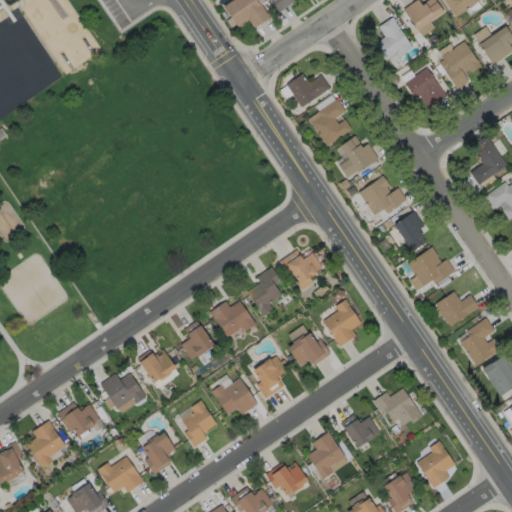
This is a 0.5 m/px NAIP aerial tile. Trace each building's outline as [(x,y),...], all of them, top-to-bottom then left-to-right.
[(227,0),(254,0),(257,3),(258,3),(264,11),(265,11),(268,15),(251,27),(245,18),(235,25),(234,23),(230,26),(226,21),(230,18),(221,5),(227,0)] [(291,0),(277,10),(270,0),(291,0)] [(423,0),(434,0),(442,11),(415,29),(401,8),(413,0),(417,0),(419,3),(423,0)] [(475,0),(453,15),(443,0),(475,0)] [(511,5),(511,24),(503,12),(511,5)] [(411,46),(396,56),(394,52),(385,58),(374,42),(383,35),(376,26),(391,15),(394,20),(393,20),(411,46)] [(511,49),(491,63),(477,43),(503,25),(511,37),(511,39),(507,43),(511,49)] [(478,64),(469,70),(467,68),(461,72),(467,79),(455,87),(437,61),(441,58),(439,55),(462,40),(478,64)] [(424,66),(444,95),(427,107),(418,94),(413,97),(402,81),(424,66)] [(300,72),(306,82),(319,74),(328,86),(299,106),(284,83),(300,72)] [(332,117),(336,123),(342,118),(349,128),(324,145),(308,121),(318,115),(315,111),(335,97),(343,110),(332,117)] [(352,134),(360,146),(366,142),(376,158),(355,171),(355,170),(344,176),(336,164),(346,158),(337,144),(352,134)] [(504,164),(475,184),(467,171),(479,163),(472,153),(476,150),(471,143),(483,134),(504,164)] [(384,186),(388,192),(396,186),(404,198),(384,212),(381,208),(371,214),(356,191),(380,174),(387,184),(384,186)] [(511,180),(511,214),(506,219),(499,209),(506,205),(502,200),(491,207),(483,194),(502,181),(505,185),(511,180)] [(424,240),(409,250),(391,224),(411,210),(421,225),(417,228),(421,234),(420,235),(424,240)] [(435,256),(439,262),(444,258),(452,270),(433,283),(429,279),(420,285),(404,263),(429,245),(436,255),(435,256)] [(294,248),(300,258),(309,252),(319,266),(313,270),(314,271),(307,276),(310,281),(299,289),(294,283),(296,281),(290,272),(285,275),(276,260),(294,248)] [(269,307),(259,314),(243,290),(257,281),(254,276),(268,266),(278,280),(272,284),(279,294),(266,302),(269,307)] [(452,290),(459,300),(468,293),(477,306),(448,325),(433,302),(452,290)] [(353,334),(336,346),(331,338),(319,320),(335,310),(332,305),(343,298),(346,304),(358,322),(349,328),(353,334)] [(237,299),(252,323),(242,330),(240,326),(224,336),(207,311),(223,300),(227,306),(237,299)] [(482,337),(485,342),(492,337),(493,339),(494,339),(498,345),(497,345),(499,347),(490,353),(490,352),(473,364),(458,341),(468,334),(464,330),(484,316),(493,329),(482,337)] [(211,344),(195,355),(194,354),(188,358),(178,343),(187,337),(181,328),(194,319),(211,344)] [(307,331),(313,341),(318,338),(327,352),(310,364),(307,359),(297,365),(285,347),(290,343),(289,341),(297,335),(299,337),(307,331)] [(161,348),(173,367),(167,371),(168,372),(158,380),(157,378),(151,382),(135,358),(148,349),(151,355),(161,348)] [(501,354),(505,359),(511,355),(511,356),(511,385),(498,395),(480,368),(488,362),(489,363),(501,354)] [(273,355),(283,370),(274,376),(280,385),(263,397),(253,383),(257,380),(250,369),(266,357),(267,359),(273,355)] [(128,373),(144,396),(134,403),(130,398),(115,409),(98,384),(113,373),(117,380),(128,373)] [(237,377),(254,403),(239,413),(234,407),(225,413),(214,398),(213,398),(208,390),(218,383),(221,388),(237,377)] [(400,388),(411,404),(412,404),(420,416),(410,423),(408,420),(400,425),(395,418),(391,421),(384,411),(379,415),(370,401),(384,392),(387,396),(400,388)] [(203,438),(191,447),(181,432),(185,429),(178,420),(190,411),(187,407),(198,399),(202,405),(201,406),(213,423),(200,433),(203,438)] [(71,402),(78,411),(82,408),(81,407),(86,404),(86,405),(87,404),(102,425),(93,431),(90,426),(76,436),(68,425),(64,427),(55,414),(71,402)] [(351,414),(357,422),(366,416),(376,431),(370,435),(371,436),(355,447),(338,422),(351,414)] [(51,461),(40,468),(25,443),(34,437),(30,431),(46,420),(63,446),(48,456),(51,461)] [(330,472),(320,479),(304,455),(314,449),(309,442),(326,431),(342,457),(327,467),(330,472)] [(160,432),(173,451),(164,457),(167,463),(151,474),(141,460),(145,457),(139,447),(144,443),(143,441),(154,434),(155,435),(160,432)] [(446,476),(430,488),(424,479),(425,478),(413,462),(429,451),(426,447),(436,440),(440,445),(439,446),(452,464),(442,470),(446,476)] [(16,476),(4,482),(3,480),(0,481),(0,448),(13,442),(21,458),(16,460),(21,471),(15,474),(16,476)] [(123,455),(140,480),(124,492),(120,486),(111,492),(99,475),(98,475),(94,469),(105,462),(108,466),(123,455)] [(292,462),(305,481),(299,484),(301,486),(290,494),(288,491),(283,495),(276,486),(272,489),(262,474),(279,462),(283,468),(286,466),(288,469),(292,466),(290,463),(292,462)] [(407,473),(416,488),(407,494),(413,503),(400,511),(394,511),(387,501),(391,499),(383,487),(399,476),(400,477),(407,473)] [(88,483),(96,495),(99,492),(109,506),(100,511),(88,511),(86,509),(81,511),(74,511),(66,500),(72,496),(72,495),(88,483)] [(247,487),(253,496),(257,493),(257,492),(261,490),(262,489),(273,504),(267,509),(268,510),(264,511),(244,511),(243,510),(241,511),(239,511),(230,499),(247,487)] [(367,496),(374,506),(378,503),(384,511),(345,511),(350,508),(349,506),(358,500),(359,502),(367,496)]
